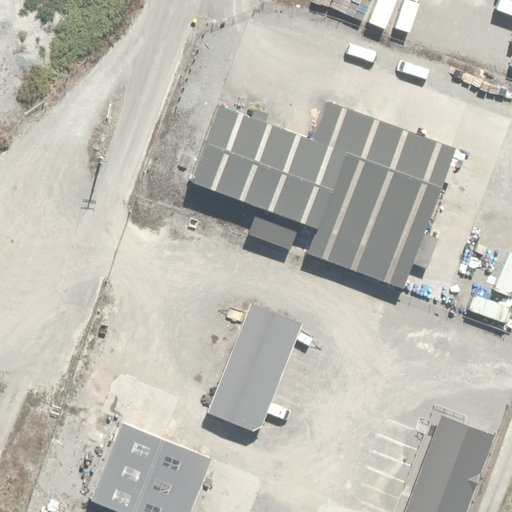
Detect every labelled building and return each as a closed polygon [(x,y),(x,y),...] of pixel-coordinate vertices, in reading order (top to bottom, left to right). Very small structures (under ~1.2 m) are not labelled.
[(329,0),(511,63),(511,15),(467,0),(329,0)] [(332,142),(209,103),(177,201),(301,240),(332,142)] [(0,167),(0,198),(20,208),(32,183),(0,167)] [(301,314),(245,297),(208,412),(265,430),(301,314)] [(178,511),(198,450),(123,426),(96,511),(178,511)]
